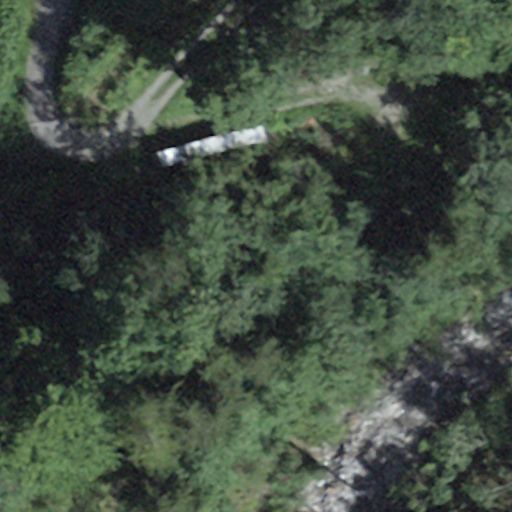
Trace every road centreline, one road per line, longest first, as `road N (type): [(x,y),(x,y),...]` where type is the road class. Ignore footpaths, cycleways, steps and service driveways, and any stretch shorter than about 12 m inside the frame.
road 1 (track): [(55,126),(84,147),(137,112),(253,0)]
road 2 (residential): [(44,0),(51,36),(39,89),(55,126)]
